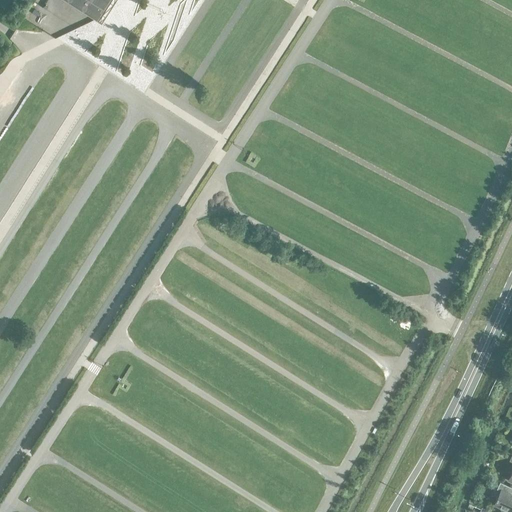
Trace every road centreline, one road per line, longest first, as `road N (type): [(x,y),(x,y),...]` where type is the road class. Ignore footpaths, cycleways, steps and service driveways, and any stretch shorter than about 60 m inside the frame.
road 1 (primary): [(511,276),(445,423),(392,511)]
road 2 (primary): [(414,511),(511,300)]
